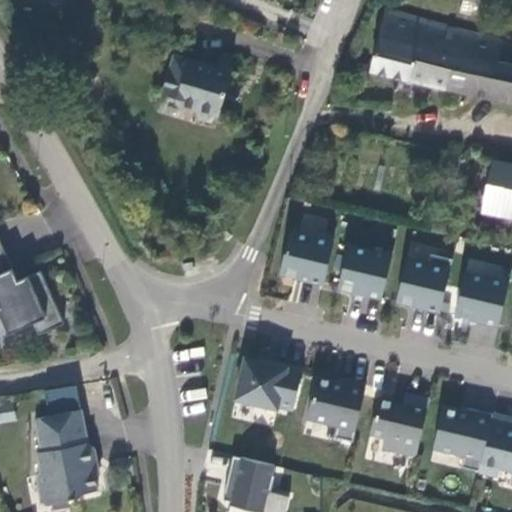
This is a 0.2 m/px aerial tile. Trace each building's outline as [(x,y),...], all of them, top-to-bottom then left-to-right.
[(371,73),(511,103),(511,66),(509,65),(511,50),(511,44),(383,16),(371,73)] [(211,68),(174,58),(164,95),(177,100),(176,105),(192,110),(196,117),(206,120),(213,116),(219,116),(233,70),(212,64),(211,68)] [(490,160),(446,151),(443,166),(487,175),(490,160)] [(511,164),(490,160),(487,175),(480,215),(511,220),(511,164)] [(323,285),(333,242),(290,232),(280,275),(323,285)] [(0,276),(4,287),(17,281),(0,242),(0,276)] [(382,299),(392,256),(348,246),(338,288),(382,299)] [(440,312),(452,260),(430,255),(428,265),(407,259),(396,302),(440,312)] [(0,316),(8,334),(33,323),(38,335),(63,324),(40,271),(17,281),(4,287),(0,276),(0,316)] [(498,326),(509,284),(465,273),(455,316),(498,326)] [(278,407),(293,411),(303,370),(274,363),(273,365),(245,359),(235,400),(277,410),(278,407)] [(334,438),(353,442),(366,385),(341,379),(340,384),(316,378),(307,418),(337,425),(334,438)] [(416,457),(429,400),(405,394),(403,405),(378,399),(370,434),(385,437),(382,449),(416,457)] [(479,472),(493,414),(468,409),(467,413),(443,408),(433,448),(464,455),(461,467),(479,472)] [(97,490),(94,475),(92,465),(96,459),(93,448),(87,443),(80,409),(34,419),(41,452),(36,453),(40,470),(36,475),(41,501),(47,505),(76,499),(80,493),(97,490)] [(511,418),(493,414),(479,472),(498,476),(500,468),(511,470),(511,418)] [(272,475),(274,466),(241,458),(236,482),(227,480),(224,500),(231,502),(230,505),(259,511),(263,511),(268,492),(271,493),(275,476),(272,475)]
